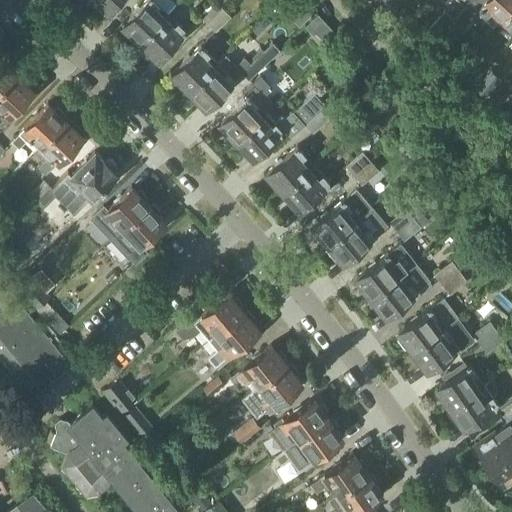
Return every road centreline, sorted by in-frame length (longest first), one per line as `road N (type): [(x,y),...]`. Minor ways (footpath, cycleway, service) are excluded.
road 1 (residential): [(460,511),(240,221)]
road 2 (residential): [(240,221),(17,0)]
road 3 (residential): [(15,431),(240,221)]
